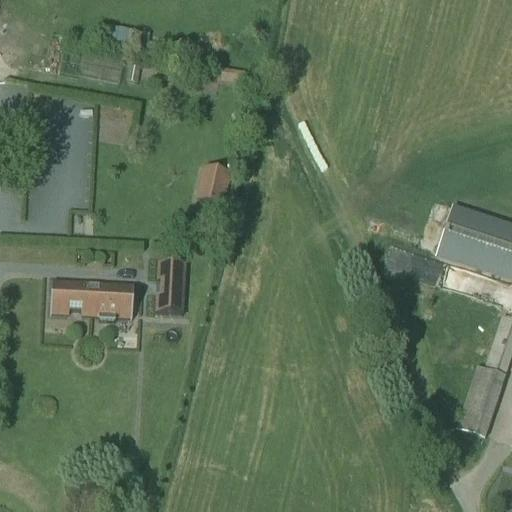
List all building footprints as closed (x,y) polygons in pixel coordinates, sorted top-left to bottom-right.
[(127,83),(135,85),(137,71),(130,70),(127,83)] [(232,74),(229,85),(243,88),(245,77),(232,74)] [(199,205),(221,210),(229,177),(208,171),(199,205)] [(511,285),(511,228),(452,208),(434,259),(511,285)] [(182,318),(184,266),(158,264),(157,283),(161,283),(161,297),(156,297),(155,316),(182,318)] [(131,289),(53,285),(53,284),(51,284),(49,318),(51,318),(51,317),(67,318),(68,314),(81,314),(81,319),(98,320),(98,324),(114,325),(114,321),(129,322),(131,322),(133,288),(131,288),(131,289)] [(484,443),(511,357),(511,323),(501,320),(483,372),(475,370),(455,433),(484,443)]
